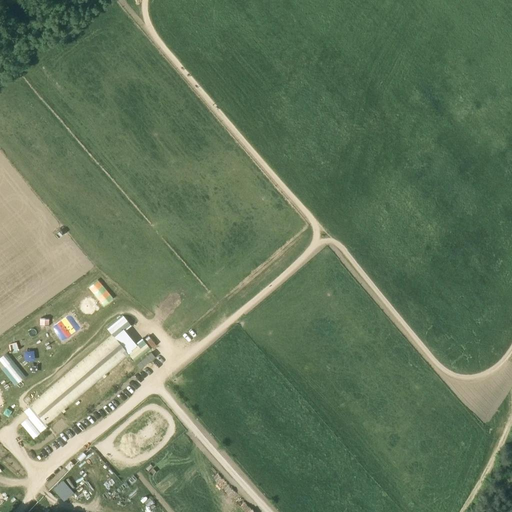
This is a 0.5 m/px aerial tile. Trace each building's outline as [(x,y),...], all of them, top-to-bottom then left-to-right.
[(87,285),(101,305),(112,298),(97,278),(87,285)] [(52,325),(63,341),(81,329),(70,313),(52,325)] [(106,328),(112,334),(115,339),(131,326),(122,315),(106,328)] [(31,403),(48,424),(129,355),(126,351),(115,339),(112,334),(31,403)] [(148,334),(143,337),(149,347),(154,345),(148,334)] [(141,339),(126,351),(129,355),(135,362),(150,350),(141,339)] [(21,356),(31,361),(35,352),(26,347),(21,356)] [(0,354),(0,366),(11,385),(23,378),(7,351),(0,354)] [(48,424),(31,403),(29,405),(46,425),(48,424)] [(91,486),(98,481),(88,467),(81,472),(91,486)] [(62,480),(53,489),(63,501),(73,492),(62,480)]
